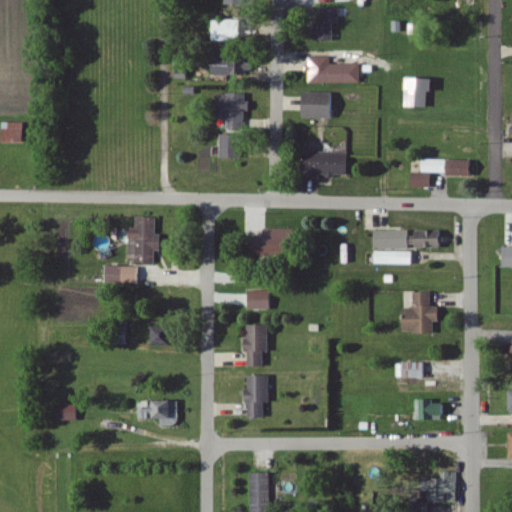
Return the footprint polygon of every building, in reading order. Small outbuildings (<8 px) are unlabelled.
[(342,25),(342,9),(321,8),(320,41),(336,41),(337,25),(342,25)] [(243,42),(244,20),(217,19),(216,41),(243,42)] [(312,84),(365,83),(365,64),(335,65),(335,57),(312,57),(312,69),(311,69),(312,84)] [(256,75),(255,58),(216,59),(216,76),(256,75)] [(431,108),(431,91),(408,90),(407,107),(431,108)] [(248,95),(225,94),(224,129),(247,130),(247,111),(252,111),(252,102),(248,102),(248,95)] [(337,119),(338,94),(305,94),(304,119),(337,119)] [(7,143),(28,143),(27,123),(6,124),(7,143)] [(244,135),(222,136),(223,159),(244,158),(244,135)] [(308,155),(308,173),(316,173),(316,181),(324,181),(324,176),(351,175),(351,154),(308,155)] [(414,173),(415,189),(436,188),(436,173),(448,173),(448,160),(426,160),(426,173),(414,173)] [(475,177),(475,161),(449,160),(448,176),(475,177)] [(132,228),(131,263),(156,264),(158,217),(140,217),(139,228),(132,228)] [(299,257),(300,230),(268,229),(267,238),(256,237),(255,255),(299,257)] [(413,231),(379,231),(378,250),(413,250),(413,231)] [(447,231),(419,231),(419,249),(447,248),(447,231)] [(379,264),(417,265),(417,253),(380,252),(379,264)] [(142,285),(142,268),(111,267),(110,284),(142,285)] [(274,310),(274,292),(252,291),(252,310),(274,310)] [(417,309),(408,309),(407,333),(436,334),(437,323),(443,323),(444,308),(434,308),(434,293),(417,293),(417,309)] [(273,353),(273,325),(250,326),(251,368),(269,367),(268,353),(273,353)] [(174,347),(174,328),(154,327),(154,346),(174,347)] [(428,378),(428,363),(399,364),(400,379),(428,378)] [(268,404),(274,404),(273,376),(252,377),(252,391),(246,391),(246,404),(252,404),(252,419),(268,418),(268,404)] [(143,420),(165,419),(165,427),(182,427),(181,401),(158,402),(142,403),(143,420)] [(417,401),(417,420),(447,421),(448,402),(417,401)] [(61,421),(81,421),(81,405),(62,405),(61,421)] [(461,503),(461,473),(444,473),(443,479),(424,479),(423,496),(432,496),(432,503),(461,503)] [(274,511),(274,474),(253,474),(253,511),(274,511)]
